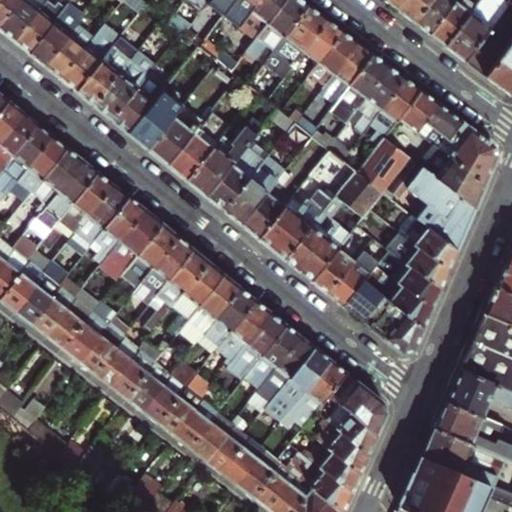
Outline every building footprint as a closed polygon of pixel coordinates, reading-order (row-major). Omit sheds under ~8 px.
[(0,34),(4,37),(13,44),(46,3),(42,0),(19,0),(0,23),(0,34)] [(0,0),(0,23),(19,0),(0,0)] [(68,8),(73,0),(59,0),(53,8),(46,3),(13,44),(21,51),(29,57),(62,15),(68,8)] [(127,0),(125,4),(139,16),(147,5),(140,0),(127,0)] [(207,0),(183,0),(181,4),(196,15),(206,3),(207,0)] [(207,0),(206,3),(221,15),(232,0),(207,0)] [(232,0),(221,15),(220,16),(237,29),(258,0),(232,0)] [(258,0),(237,29),(253,41),(285,0),(258,0)] [(265,45),(273,51),(307,7),(299,2),(296,0),(285,0),(253,41),(245,51),(255,58),(265,45)] [(382,0),(391,6),(398,12),(406,0),(382,0)] [(406,18),(413,23),(430,0),(406,0),(398,12),(406,18)] [(421,29),(429,35),(455,0),(430,0),(413,23),(421,29)] [(438,41),(445,47),(469,14),(475,7),(465,0),(455,0),(429,35),(438,41)] [(155,31),(164,19),(161,17),(151,9),(147,5),(139,16),(138,17),(155,31)] [(307,7),(273,51),(263,64),(283,80),(303,53),(326,22),(315,14),(307,7)] [(84,21),(68,8),(62,15),(29,57),(37,64),(45,70),(79,29),(84,21)] [(464,62),(483,38),(489,29),(469,14),(445,47),(455,55),(464,62)] [(326,22),(303,53),(317,64),(340,33),(334,28),(326,22)] [(120,39),(106,27),(94,42),(61,82),(69,88),(75,93),(108,53),(116,43),(119,40),(120,39)] [(198,46),(203,40),(187,27),(182,34),(198,46)] [(79,29),(45,70),(54,77),(61,82),(94,42),(79,29)] [(323,88),(357,45),(348,38),(340,33),(317,64),(308,76),(310,77),(310,81),(312,82),(316,82),(323,88)] [(213,59),(220,50),(205,38),(203,40),(198,46),(213,59)] [(475,69),(485,77),(503,53),(483,38),(464,62),(475,69)] [(136,53),(137,53),(124,42),(120,46),(116,43),(108,53),(75,93),(84,100),(92,107),(125,67),(136,53)] [(318,94),(334,105),(372,56),(365,51),(357,45),(323,88),(318,94)] [(511,50),(507,48),(503,53),(485,77),(509,95),(511,94),(511,50)] [(213,59),(229,71),(236,63),(220,50),(213,59)] [(125,67),(92,107),(102,115),(111,121),(143,81),(154,68),(136,53),(125,67)] [(329,111),(346,124),(359,106),(389,69),(379,62),(372,56),(334,105),(329,111)] [(365,119),(371,123),(404,80),(403,79),(397,75),(389,69),(359,106),(369,114),(365,119)] [(384,140),(398,122),(420,92),(413,86),(404,80),(371,123),(368,126),(377,132),(371,141),(378,147),(384,140)] [(143,81),(111,121),(120,129),(129,137),(162,96),(143,81)] [(181,111),(184,107),(165,92),(162,96),(129,137),(139,144),(148,152),(181,111)] [(420,92),(398,122),(422,140),(430,128),(423,123),(437,105),(429,99),(420,92)] [(0,116),(9,105),(2,99),(0,97),(0,116)] [(0,116),(0,145),(23,116),(17,111),(9,105),(0,116)] [(434,140),(439,134),(448,142),(462,124),(449,114),(437,105),(423,123),(430,128),(422,140),(424,142),(430,147),(434,140)] [(301,149),(311,137),(310,137),(295,124),(288,118),(277,110),(267,121),(301,149)] [(295,124),(301,116),(295,110),(288,118),(295,124)] [(181,111),(148,152),(159,160),(168,167),(200,127),(181,111)] [(212,111),(200,127),(219,142),(231,126),(212,111)] [(0,175),(38,127),(31,122),(23,116),(0,145),(0,175)] [(314,130),(316,128),(301,116),(295,124),(310,137),(314,130)] [(447,159),(470,130),(462,124),(448,142),(439,134),(434,140),(440,144),(436,150),(447,159)] [(219,142),(186,182),(197,191),(206,198),(247,147),(256,135),(245,126),(230,146),(233,148),(230,151),(219,142)] [(0,192),(7,198),(10,194),(53,140),(46,134),(38,127),(0,175),(0,192)] [(177,175),(186,182),(219,142),(200,127),(168,167),(177,175)] [(311,137),(326,149),(334,139),(326,133),(322,137),(314,130),(310,137),(311,137)] [(470,130),(447,159),(483,186),(495,158),(493,152),(491,146),(470,130)] [(341,161),(349,151),(334,139),(326,149),(329,151),(341,161)] [(53,140),(10,194),(25,206),(26,205),(67,151),(59,145),(53,140)] [(473,210),(415,164),(384,140),(378,147),(357,174),(381,193),(394,203),(406,189),(426,205),(415,219),(455,252),(465,229),(473,210)] [(434,140),(430,147),(436,150),(440,144),(434,140)] [(426,150),(415,164),(473,210),(479,196),(483,186),(447,159),(436,150),(430,147),(424,142),(421,147),(426,150)] [(247,147),(206,198),(216,205),(224,211),(265,161),(247,147)] [(67,151),(26,205),(38,214),(42,209),(48,214),(56,203),(50,199),(54,193),(58,196),(83,164),(74,157),(67,151)] [(303,202),(294,195),(290,200),(258,239),(272,249),(284,259),(355,172),(341,161),(329,151),(310,175),(329,189),(324,195),(321,193),(313,203),(306,198),(303,202)] [(265,161),(224,211),(233,219),(241,225),(276,181),(283,172),(267,158),(265,161)] [(90,169),(83,164),(58,196),(54,193),(50,199),(56,203),(48,214),(42,209),(38,214),(40,217),(37,221),(51,233),(60,222),(97,175),(90,169)] [(355,172),(284,259),(298,270),(311,281),(336,249),(327,242),(338,226),(330,220),(341,204),(361,218),(368,209),(381,193),(357,174),(355,172)] [(60,222),(77,235),(113,189),(105,181),(97,175),(60,222)] [(250,233),(258,239),(290,200),(278,189),(281,185),(276,181),(241,225),(250,233)] [(92,247),(129,201),(121,194),(113,189),(77,235),(92,247)] [(101,268),(145,214),(137,207),(129,201),(92,247),(90,250),(98,256),(93,262),(101,268)] [(117,284),(122,277),(162,227),(153,220),(145,214),(101,268),(99,270),(117,284)] [(397,232),(399,233),(447,271),(451,262),(455,252),(415,219),(410,216),(397,232)] [(25,237),(0,217),(0,239),(14,250),(23,238),(25,237)] [(349,234),(338,226),(327,242),(336,249),(346,238),(349,234)] [(122,277),(138,291),(178,240),(170,233),(162,227),(122,277)] [(387,249),(402,261),(439,290),(444,279),(447,271),(399,233),(387,249)] [(90,250),(92,247),(77,235),(70,243),(85,256),(90,250)] [(23,238),(14,250),(15,251),(29,262),(36,252),(38,250),(23,238)] [(319,287),(327,294),(354,261),(345,255),(354,244),(346,238),(336,249),(311,281),(319,287)] [(0,269),(15,251),(14,250),(0,239),(0,269)] [(150,307),(157,298),(194,253),(185,246),(178,240),(138,291),(135,295),(150,307)] [(362,250),(354,244),(345,255),(354,261),(362,250)] [(343,307),(362,283),(374,266),(377,262),(362,250),(354,261),(327,294),(336,301),(343,307)] [(0,298),(1,299),(29,262),(15,251),(0,269),(0,298)] [(36,252),(29,262),(45,275),(52,267),(53,265),(36,252)] [(151,322),(159,328),(179,303),(209,265),(201,258),(194,253),(157,298),(166,304),(151,322)] [(406,274),(398,285),(431,311),(435,300),(439,290),(402,261),(398,267),(406,274)] [(17,311),(45,275),(29,262),(1,299),(9,305),(17,311)] [(496,287),(511,294),(511,266),(506,263),(500,277),(496,287)] [(175,326),(183,332),(190,323),(226,279),(218,272),(209,265),(179,303),(188,311),(175,326)] [(64,282),(67,278),(52,267),(45,275),(60,287),(64,282)] [(62,288),(60,287),(45,275),(17,311),(25,318),(34,325),(62,288)] [(135,295),(138,291),(122,277),(117,284),(112,289),(129,302),(135,295)] [(198,343),(194,340),(197,336),(201,339),(203,336),(207,339),(207,338),(213,330),(206,324),(211,318),(216,321),(240,290),(233,284),(226,279),(190,323),(183,332),(181,335),(191,343),(195,346),(198,343)] [(396,292),(388,304),(422,332),(427,320),(431,311),(398,285),(392,280),(388,286),(396,292)] [(76,300),(80,295),(64,282),(60,287),(62,288),(76,300)] [(414,351),(422,332),(388,304),(381,298),(362,283),(343,307),(363,322),(400,352),(408,352),(414,351)] [(511,294),(496,287),(490,301),(484,314),(511,326),(511,294)] [(49,336),(77,301),(76,300),(62,288),(34,325),(41,330),(49,336)] [(219,349),(219,348),(256,303),(248,296),(240,290),(216,321),(211,318),(206,324),(213,330),(207,338),(207,339),(219,349)] [(93,313),(99,306),(82,292),(80,295),(76,300),(77,301),(93,313)] [(77,301),(49,336),(57,343),(65,349),(93,313),(77,301)] [(219,349),(217,352),(228,360),(235,366),(244,355),(249,349),(246,347),(272,315),(264,308),(256,303),(219,348),(219,349)] [(104,322),(111,312),(101,304),(99,306),(93,313),(104,322)] [(116,318),(117,317),(111,312),(104,322),(108,325),(109,326),(116,318)] [(73,355),(80,361),(108,325),(104,322),(93,313),(65,349),(73,355)] [(461,370),(511,392),(511,326),(484,314),(474,339),(461,370)] [(279,321),(272,315),(246,347),(249,349),(244,355),(235,366),(228,360),(225,365),(229,368),(227,370),(242,383),(245,380),(251,372),(261,359),(286,327),(279,321)] [(132,331),(116,318),(109,326),(123,338),(125,339),(132,331)] [(108,325),(80,361),(87,367),(96,373),(123,338),(109,326),(108,325)] [(245,380),(254,387),(257,384),(263,388),(272,377),(266,373),(270,367),(277,372),(302,339),(294,333),(286,327),(261,359),(251,372),(245,380)] [(152,337),(141,351),(155,363),(157,364),(166,354),(168,350),(152,337)] [(123,338),(96,373),(103,379),(112,386),(139,351),(125,339),(123,338)] [(201,339),(198,343),(214,355),(217,352),(219,349),(207,339),(205,342),(201,339)] [(260,392),(258,395),(272,406),(290,382),(315,350),(308,344),(302,339),(277,372),(270,367),(266,373),(272,377),(263,388),(257,384),(254,387),(260,392)] [(187,349),(190,352),(195,346),(191,343),(187,349)] [(282,424),(331,362),(323,356),(315,350),(290,382),(272,406),(267,412),(282,424)] [(128,399),(155,363),(141,351),(139,351),(112,386),(120,393),(128,399)] [(172,373),(176,368),(168,362),(172,358),(166,354),(157,364),(163,369),(165,367),(172,373)] [(306,429),(312,420),(315,417),(329,400),(348,376),(339,369),(331,362),(282,424),(290,430),(296,421),(306,429)] [(157,364),(155,363),(128,399),(137,406),(144,411),(171,376),(163,369),(157,364)] [(182,363),(171,376),(187,389),(197,376),(198,375),(182,363)] [(511,392),(461,370),(453,388),(447,403),(481,418),(489,403),(511,412),(511,392)] [(171,376),(144,411),(153,418),(159,423),(187,389),(171,376)] [(197,376),(187,389),(203,401),(212,389),(197,376)] [(382,403),(348,376),(329,400),(339,407),(378,437),(383,426),(387,416),(385,410),(382,403)] [(0,406),(12,417),(25,400),(0,380),(0,406)] [(168,430),(175,436),(203,401),(187,389),(159,423),(168,430)] [(25,400),(12,417),(27,428),(45,405),(30,394),(25,400)] [(182,441),(191,448),(218,413),(203,401),(175,436),(182,441)] [(497,425),(481,418),(447,403),(441,417),(435,430),(505,461),(511,464),(511,449),(491,440),(497,425)] [(62,416),(46,404),(45,405),(27,428),(42,441),(62,416)] [(325,424),(330,428),(334,423),(339,427),(335,432),(367,459),(373,448),(378,437),(339,407),(325,424)] [(198,454),(206,460),(233,425),(218,413),(191,448),(198,454)] [(69,439),(78,429),(62,416),(42,441),(58,453),(69,439)] [(233,425),(240,431),(246,424),(239,419),(233,425)] [(363,468),(367,459),(335,432),(339,427),(334,423),(330,428),(325,424),(322,422),(318,427),(325,433),(318,442),(319,443),(328,450),(359,476),(363,468)] [(214,466),(222,473),(249,438),(240,431),(233,425),(206,460),(214,466)] [(505,461),(435,430),(430,441),(423,457),(492,487),(505,461)] [(231,480),(238,485),(265,450),(249,438),(222,473),(231,480)] [(69,439),(58,453),(74,467),(86,452),(69,439)] [(306,452),(303,456),(309,461),(315,466),(319,461),(323,465),(319,469),(322,472),(351,495),(355,485),(359,476),(328,450),(319,443),(310,455),(306,452)] [(101,467),(109,457),(92,444),(86,452),(74,467),(91,479),(101,467)] [(265,450),(238,485),(246,491),(253,497),(280,463),(265,450)] [(342,511),(347,503),(351,495),(322,472),(319,469),(323,465),(319,461),(315,466),(309,461),(303,456),(298,453),(286,468),(296,475),(311,488),(322,497),(341,511),(342,511)] [(410,485),(402,504),(400,509),(405,511),(483,511),(490,499),(511,508),(511,496),(495,489),(492,487),(423,457),(416,473),(410,485)] [(495,489),(511,496),(511,464),(505,461),(492,487),(495,489)] [(270,510),(296,475),(286,468),(280,463),(253,497),(262,504),(270,510)] [(106,492),(116,478),(101,467),(91,479),(106,492)] [(140,511),(158,490),(163,484),(147,472),(135,487),(122,504),(131,511),(140,511)] [(106,492),(122,504),(135,487),(119,475),(116,478),(106,492)] [(296,475),(270,510),(272,511),(292,511),(304,497),(311,488),(296,475)] [(317,511),(323,505),(318,502),(322,497),(311,488),(304,497),(292,511),(317,511)] [(140,511),(166,511),(174,502),(158,490),(140,511)] [(166,511),(191,511),(193,510),(177,497),(174,502),(166,511)] [(323,505),(317,511),(341,511),(322,497),(318,502),(323,505)]
